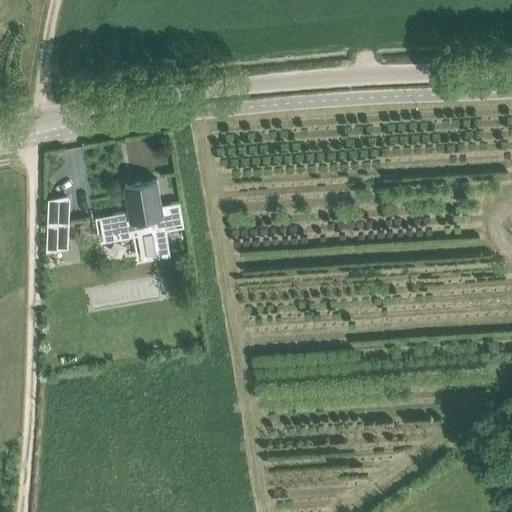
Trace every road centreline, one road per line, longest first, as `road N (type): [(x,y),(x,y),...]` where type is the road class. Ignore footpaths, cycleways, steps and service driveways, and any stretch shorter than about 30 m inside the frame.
road 1 (unclassified): [(0,127),(269,82),(511,69)]
road 2 (track): [(33,119),(41,284),(21,511)]
road 3 (track): [(511,405),(459,447),(342,511)]
road 4 (track): [(33,119),(63,0)]
